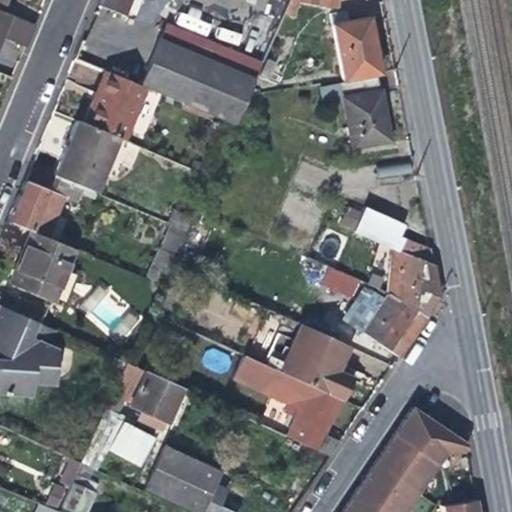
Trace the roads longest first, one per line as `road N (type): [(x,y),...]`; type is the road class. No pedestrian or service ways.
road 1 (residential): [(404,0),(471,347)]
road 2 (residential): [(315,511),(403,380),(471,347)]
road 3 (residential): [(0,170),(69,0)]
road 4 (residential): [(471,347),(499,511)]
